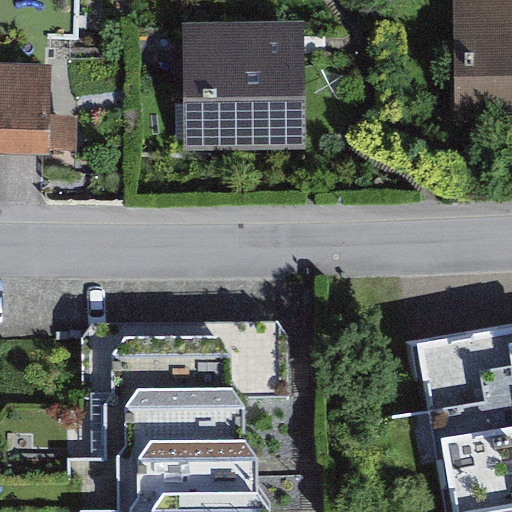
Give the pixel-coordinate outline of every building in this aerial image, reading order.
[(511,1),(443,4),(447,134),(511,131),(511,1)] [(0,10),(0,190),(98,190),(98,10),(0,10)] [(317,26),(193,24),(191,157),(316,158),(317,26)] [(295,379),(294,326),(44,330),(45,389),(128,388),(129,419),(108,419),(110,489),(130,489),(130,511),(296,511),(297,497),(277,498),(276,447),(258,447),(256,380),(295,379)] [(511,511),(511,332),(417,344),(422,386),(449,382),(452,408),(442,412),(449,479),(464,478),(467,511),(511,511)]
